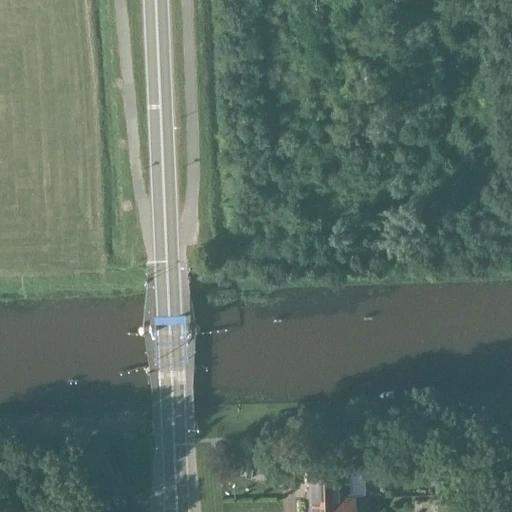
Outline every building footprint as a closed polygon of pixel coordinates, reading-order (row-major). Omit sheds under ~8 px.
[(195,324),(159,326),(142,327),(140,327),(139,328),(138,329),(137,330),(137,332),(138,333),(139,334),(140,335),(141,335),(195,333),(196,333),(197,332),(199,331),(199,330),(200,329),(199,327),(199,326),(198,325),(196,324),(195,324)] [(191,364),(166,365),(149,366),(147,366),(146,367),(145,368),(145,370),(145,371),(145,372),(146,374),(147,374),(149,375),(191,373),(193,373),(194,372),(195,371),(196,370),(196,368),(196,367),(195,366),(194,365),(193,364),(191,364)] [(346,453),(365,453),(371,453),(370,440),(346,441),(346,453)] [(355,494),(349,494),(348,489),(347,461),(324,462),(324,468),(309,468),(310,499),(355,498),(355,494)] [(355,511),(355,498),(310,499),(310,511),(355,511)]
